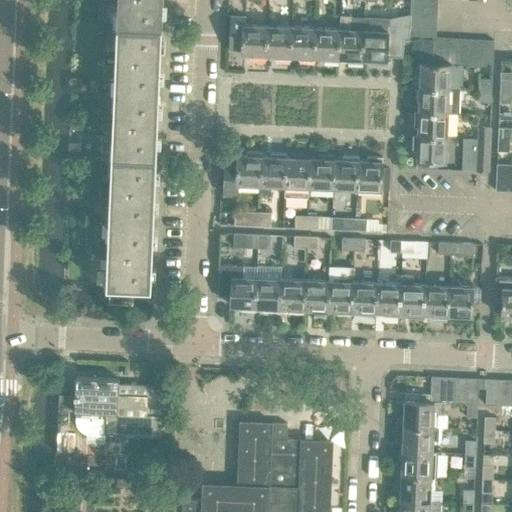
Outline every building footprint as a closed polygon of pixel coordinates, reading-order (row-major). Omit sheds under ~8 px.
[(150,293),(151,268),(162,0),(118,0),(106,286),(109,286),(108,303),(133,304),(133,292),(150,293)] [(411,1),(410,13),(435,14),(436,2),(411,1)] [(410,13),(410,25),(435,26),(435,14),(410,13)] [(231,15),(229,49),(241,49),(241,57),(265,58),(267,25),(245,24),(245,16),(231,15)] [(339,28),(338,61),(362,62),(364,29),(352,28),(352,16),(340,15),(340,28),(339,28)] [(364,29),(362,62),(387,63),(387,55),(403,55),(404,37),(409,37),(410,26),(410,25),(388,24),(388,17),(364,16),(364,29)] [(267,25),(265,58),(290,59),(291,26),(267,25)] [(410,26),(409,37),(434,38),(435,26),(410,25),(410,26)] [(291,26),(290,59),(314,60),(315,27),(291,26)] [(315,27),(314,60),(338,61),(339,28),(315,27)] [(434,38),(433,63),(445,64),(446,38),(434,38)] [(446,38),(445,64),(449,64),(457,65),(458,39),(446,38)] [(458,39),(457,65),(469,65),(470,39),(458,39)] [(470,39),(469,65),(481,65),(482,40),(470,39)] [(482,40),(481,65),(492,66),(493,40),(482,40)] [(416,62),(416,87),(448,88),(449,64),(445,64),(433,63),(416,62)] [(480,78),(479,90),(492,91),(492,78),(480,78)] [(500,91),(511,92),(511,79),(500,79),(500,91)] [(416,87),(415,111),(447,112),(447,113),(459,114),(460,89),(448,89),(448,88),(416,87)] [(479,102),(491,102),(492,91),(479,90),(479,102)] [(511,103),(511,92),(500,91),(499,102),(511,103)] [(415,111),(414,135),(446,136),(447,113),(447,112),(415,111)] [(478,137),(490,138),(490,127),(478,126),(478,137)] [(497,140),(510,140),(510,128),(498,127),(497,140)] [(414,135),(413,159),(417,159),(417,168),(437,168),(438,160),(445,160),(446,136),(414,135)] [(489,170),(490,138),(478,137),(477,170),(489,170)] [(509,150),(510,140),(497,140),(497,150),(509,150)] [(260,185),(261,151),(237,151),(236,165),(224,164),(223,194),(237,195),(237,184),(260,185)] [(284,186),(285,152),(261,151),(260,185),(260,193),(271,194),(271,185),(284,186)] [(308,187),(309,153),(285,152),(284,186),(285,186),(285,197),(309,198),(310,187),(308,187)] [(332,187),(334,154),(309,153),(308,187),(310,187),(332,187)] [(357,188),(358,155),(334,154),(332,187),(357,188)] [(358,155),(357,188),(381,189),(381,188),(389,188),(389,167),(382,167),(382,156),(358,155)] [(508,189),(509,164),(496,164),(496,188),(508,189)] [(94,189),(94,198),(105,199),(106,190),(94,189)] [(258,225),(259,212),(234,211),(234,224),(258,225)] [(259,212),(258,225),(271,226),(272,212),(259,212)] [(307,227),(307,215),(295,215),(295,227),(307,227)] [(307,215),(307,227),(318,228),(318,216),(307,215)] [(355,230),(356,218),(343,217),(342,229),(355,230)] [(356,218),(355,230),(366,231),(367,218),(356,218)] [(376,231),(377,218),(367,218),(366,231),(376,231)] [(257,248),(257,234),(233,233),(233,247),(257,248)] [(257,234),(257,248),(270,248),(271,234),(257,234)] [(305,248),(305,236),(294,235),(294,247),(305,248)] [(305,236),(305,248),(317,248),(318,236),(305,236)] [(353,249),(354,238),(342,237),(342,249),(353,249)] [(354,238),(353,249),(365,250),(366,238),(354,238)] [(390,240),(390,252),(401,252),(402,240),(390,240)] [(402,240),(401,252),(401,257),(427,257),(427,241),(414,241),(402,240)] [(450,254),(450,242),(438,242),(438,254),(450,254)] [(474,243),(462,243),(450,242),(450,254),(473,255),(474,243)] [(95,245),(95,253),(105,254),(105,245),(95,245)] [(219,294),(230,294),(230,309),(254,310),(255,276),(242,276),(243,265),(220,264),(219,294)] [(328,279),(326,312),(351,313),(352,280),(353,280),(354,267),(336,266),(329,266),(328,279)] [(495,279),(494,304),(502,304),(501,320),(511,320),(511,276),(495,275),(495,279)] [(278,311),(279,277),(255,276),(254,310),(278,311)] [(302,312),(304,278),(279,277),(278,311),(302,312)] [(326,312),(328,279),(304,278),(302,312),(326,312)] [(376,281),(353,280),(352,280),(351,313),(375,314),(376,281)] [(399,315),(400,282),(376,281),(375,314),(399,315)] [(423,316),(424,283),(400,282),(399,315),(423,316)] [(447,317),(448,284),(424,283),(423,316),(447,317)] [(448,284),(447,317),(471,318),(473,285),(448,284)] [(160,431),(168,432),(170,384),(146,383),(146,393),(118,392),(118,377),(75,375),(73,409),(75,409),(75,417),(75,421),(76,425),(79,428),(81,430),(85,432),(89,433),(104,433),(104,431),(159,434),(160,431)] [(442,401),(443,376),(431,375),(430,393),(430,401),(442,401)] [(454,402),(455,376),(443,376),(442,401),(444,401),(454,402)] [(465,402),(466,377),(455,376),(454,402),(465,402)] [(466,377),(465,402),(467,402),(478,403),(479,377),(466,377)] [(497,404),(499,378),(487,378),(486,403),(497,404)] [(509,404),(510,379),(499,378),(497,404),(509,404)] [(430,401),(430,393),(409,392),(408,400),(404,400),(403,425),(432,426),(433,412),(444,413),(444,401),(442,401),(430,401)] [(477,417),(478,403),(467,402),(466,416),(477,417)] [(484,428),(495,428),(495,416),(484,416),(484,428)] [(182,511),(329,511),(332,442),(286,440),(287,425),(239,423),(237,499),(183,497),(182,511)] [(403,425),(402,449),(431,451),(431,443),(439,443),(441,441),(442,427),(432,427),(432,426),(403,425)] [(494,443),(495,428),(484,428),(483,442),(494,443)] [(465,452),(476,452),(476,440),(465,440),(465,452)] [(431,451),(402,449),(401,474),(430,475),(430,476),(434,476),(437,476),(438,451),(431,451)] [(475,466),(476,452),(465,452),(464,466),(475,466)] [(482,477),(493,478),(493,465),(482,465),(482,477)] [(401,474),(400,499),(429,500),(430,489),(434,489),(434,476),(430,476),(430,475),(401,474)] [(492,492),(493,478),(482,477),(482,491),(492,492)] [(463,489),(462,501),(474,502),(474,489),(463,489)] [(400,499),(399,511),(428,511),(429,511),(430,511),(440,511),(441,501),(429,500),(400,499)] [(461,511),(473,511),(474,502),(462,501),(461,511)] [(166,502),(165,511),(176,511),(177,503),(166,502)] [(480,511),(491,511),(492,503),(481,502),(480,511)]
